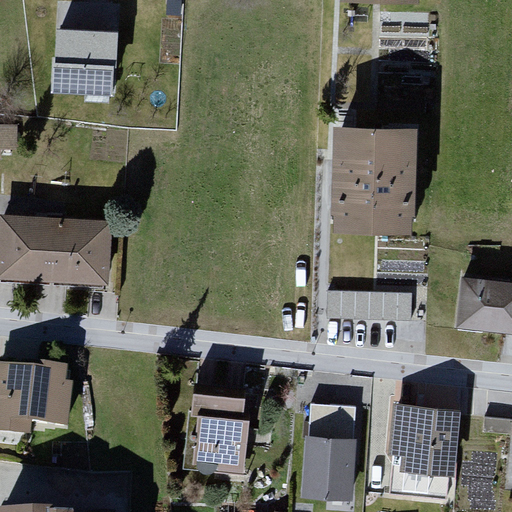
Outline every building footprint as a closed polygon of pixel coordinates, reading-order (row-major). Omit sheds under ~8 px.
[(118,33),(54,29),(50,93),(114,97),(118,33)] [(426,233),(430,127),(337,123),(332,229),(426,233)] [(0,268),(0,277),(112,285),(116,222),(3,215),(0,268)] [(465,330),(511,333),(511,286),(468,284),(465,330)] [(326,297),(326,326),(413,325),(413,297),(326,297)] [(0,368),(0,437),(16,438),(17,425),(71,430),(76,375),(0,368)] [(247,398),(194,392),(184,471),(247,479),(254,420),(244,419),(247,398)] [(467,411),(394,403),(383,499),(457,507),(467,411)] [(358,409),(310,405),(303,501),(351,505),(358,409)]
